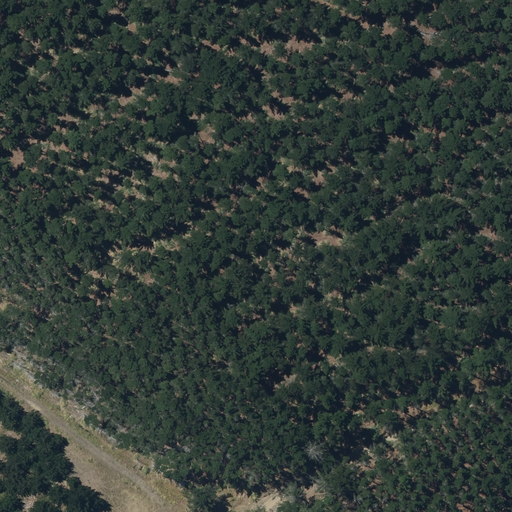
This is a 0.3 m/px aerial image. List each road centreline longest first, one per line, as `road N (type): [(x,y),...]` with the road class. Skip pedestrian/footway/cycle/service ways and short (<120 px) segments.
road 1 (track): [(271,511),(511,404)]
road 2 (track): [(0,383),(172,511)]
